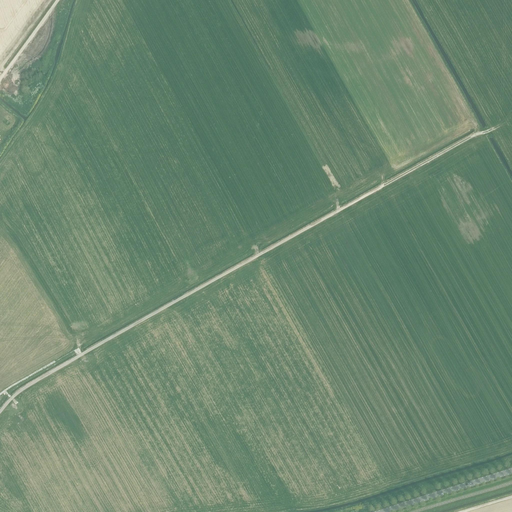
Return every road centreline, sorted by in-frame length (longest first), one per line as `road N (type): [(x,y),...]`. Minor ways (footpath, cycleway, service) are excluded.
road 1 (track): [(76,348),(472,117)]
road 2 (track): [(0,411),(26,386),(383,185)]
road 3 (track): [(406,0),(481,133)]
road 4 (tertiary): [(383,511),(511,471)]
